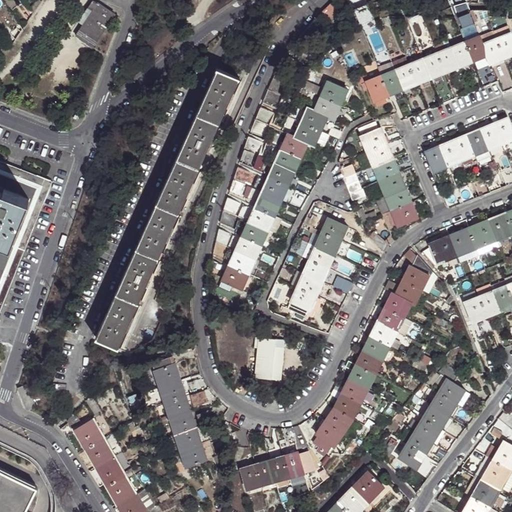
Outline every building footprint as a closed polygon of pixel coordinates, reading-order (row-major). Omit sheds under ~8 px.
[(34,13),(42,0),(41,0),(37,0),(29,7),(34,13)] [(93,0),(90,5),(95,9),(99,2),(94,0),(93,0)] [(99,2),(95,9),(78,35),(93,45),(115,13),(99,2)] [(331,3),(321,12),(330,23),(341,14),(331,3)] [(15,41),(23,27),(20,25),(12,37),(15,41)] [(491,31),(494,40),(511,33),(507,25),(491,31)] [(307,28),(297,38),(307,47),(316,37),(307,28)] [(491,31),(479,36),(482,44),(494,40),(491,31)] [(369,88),(376,105),(386,102),(384,97),(486,55),(490,63),(511,54),(511,34),(511,33),(494,40),(482,44),(479,36),(368,80),(366,80),(369,88)] [(0,52),(4,56),(13,43),(9,38),(0,52)] [(95,337),(117,348),(238,79),(216,69),(95,337)] [(369,88),(366,80),(368,80),(366,74),(360,76),(365,89),(369,88)] [(272,78),(267,91),(282,98),(287,84),(272,78)] [(286,189),(295,171),(301,156),(307,143),(313,145),(327,117),(334,119),(348,89),(329,81),(315,111),(308,108),(294,137),(288,133),(221,281),(233,286),(241,289),(243,286),(248,273),(269,228),(275,215),(281,202),(286,189)] [(307,83),(305,91),(321,95),(323,87),(307,83)] [(267,91),(262,103),(276,110),(282,98),(267,91)] [(255,120),(269,126),(270,126),(275,114),(260,108),(255,120)] [(426,151),(434,171),(511,139),(511,128),(508,118),(426,151)] [(264,138),(269,126),(255,120),(250,132),(264,138)] [(360,135),(378,128),(375,121),(358,128),(360,135)] [(332,124),(328,134),(339,139),(343,128),(332,124)] [(380,127),(378,128),(360,135),(386,196),(399,225),(418,217),(380,127)] [(247,138),(239,163),(259,171),(264,160),(257,156),(262,145),(247,138)] [(301,156),(295,171),(301,173),(308,159),(301,156)] [(0,307),(51,181),(0,160),(0,307)] [(340,168),(344,178),(356,173),(352,164),(340,168)] [(233,179),(248,185),(251,174),(237,167),(233,179)] [(511,184),(511,168),(502,172),(507,186),(511,184)] [(356,173),(344,178),(346,185),(358,180),(356,173)] [(478,198),(502,189),(496,175),(473,183),(478,198)] [(244,198),(248,185),(233,179),(229,191),(244,198)] [(358,180),(346,185),(350,194),(362,189),(358,180)] [(362,189),(350,194),(352,198),(365,195),(363,188),(362,189)] [(446,210),(470,201),(465,188),(441,196),(446,210)] [(294,193),(286,189),(281,202),(288,205),(294,193)] [(389,230),(399,225),(386,196),(376,200),(389,230)] [(223,210),(238,216),(243,204),(227,197),(223,210)] [(357,210),(362,223),(367,220),(363,208),(357,210)] [(239,217),(238,216),(223,210),(220,223),(234,229),(239,217)] [(436,263),(482,245),(511,233),(511,210),(429,243),(430,247),(436,263)] [(275,215),(269,228),(276,231),(282,218),(275,215)] [(327,217),(302,274),(296,288),(290,302),(310,310),(347,226),(327,217)] [(316,221),(307,217),(304,224),(312,228),(316,221)] [(216,241),(228,247),(233,235),(218,228),(216,241)] [(511,233),(482,245),(485,252),(511,241),(511,233)] [(384,252),(388,245),(376,235),(371,240),(384,252)] [(223,259),(228,247),(216,241),(212,254),(223,259)] [(294,245),(290,252),(296,255),(299,248),(294,245)] [(437,265),(436,263),(430,247),(423,252),(434,266),(437,265)] [(402,254),(412,265),(416,258),(408,249),(402,254)] [(412,265),(412,266),(429,275),(431,271),(418,256),(416,258),(412,265)] [(429,275),(412,266),(410,265),(399,286),(396,293),(392,291),(391,293),(344,386),(342,392),(334,408),(316,434),(318,434),(333,445),(353,418),(389,346),(392,340),(396,332),(403,318),(411,301),(415,303),(421,291),(429,275)] [(283,268),(279,276),(286,279),(290,272),(283,268)] [(296,288),(302,274),(296,271),(290,286),(296,288)] [(254,276),(248,273),(243,286),(248,289),(254,276)] [(434,277),(429,275),(421,291),(426,293),(434,277)] [(505,285),(511,282),(511,276),(503,281),(505,285)] [(233,286),(221,281),(218,288),(230,293),(233,286)] [(396,293),(399,286),(390,282),(386,290),(391,293),(392,291),(396,293)] [(511,282),(505,285),(492,290),(479,296),(476,296),(464,301),(463,302),(471,321),(511,304),(511,282)] [(479,296),(492,290),(490,285),(476,290),(479,296)] [(463,296),(464,301),(476,296),(474,291),(463,296)] [(450,301),(447,307),(441,304),(437,312),(442,315),(445,311),(447,312),(449,310),(450,310),(454,304),(450,301)] [(307,318),(310,310),(290,302),(287,310),(307,318)] [(410,322),(403,318),(396,332),(403,336),(410,322)] [(448,326),(441,323),(439,328),(445,332),(448,326)] [(503,348),(511,344),(511,338),(508,329),(497,334),(503,348)] [(272,379),(272,378),(274,347),(275,340),(258,338),(257,349),(255,378),(272,379)] [(399,344),(392,340),(389,346),(396,350),(399,344)] [(467,346),(450,354),(452,359),(470,351),(467,346)] [(274,347),(272,378),(281,383),(284,348),(274,347)] [(155,371),(173,366),(171,359),(153,364),(155,371)] [(496,374),(492,359),(485,362),(489,376),(496,374)] [(425,366),(417,362),(414,368),(423,372),(425,366)] [(175,365),(173,366),(155,371),(187,467),(207,460),(175,365)] [(440,430),(464,390),(451,382),(456,377),(447,365),(438,374),(446,379),(399,457),(417,468),(440,430)] [(404,387),(409,376),(405,374),(399,384),(404,387)] [(435,374),(426,385),(432,390),(441,378),(435,374)] [(248,389),(241,384),(238,389),(245,393),(248,389)] [(342,392),(344,386),(338,384),(336,389),(342,392)] [(35,407),(26,385),(17,388),(27,411),(35,407)] [(469,393),(464,390),(440,430),(444,433),(469,393)] [(209,402),(206,391),(192,395),(196,407),(209,402)] [(74,410),(66,419),(71,427),(80,422),(74,410)] [(210,411),(199,415),(203,426),(214,422),(210,411)] [(402,415),(391,429),(396,433),(407,419),(402,415)] [(147,511),(135,492),(94,418),(75,429),(117,503),(122,511),(147,511)] [(374,422),(360,442),(365,445),(380,426),(374,422)] [(502,433),(492,427),(487,434),(498,440),(502,433)] [(333,445),(318,434),(313,442),(327,452),(333,445)] [(396,446),(388,441),(380,455),(386,462),(396,446)] [(511,472),(511,469),(511,446),(504,442),(499,451),(497,455),(483,480),(463,511),(488,511),(501,490),(511,472)] [(233,447),(228,445),(222,459),(228,461),(233,447)] [(475,475),(483,480),(497,455),(489,450),(475,475)] [(308,451),(298,453),(303,472),(303,473),(316,469),(308,451)] [(303,472),(298,453),(297,452),(241,469),(246,490),(303,472)] [(327,511),(357,511),(383,485),(368,471),(327,511)] [(511,482),(511,472),(501,490),(506,493),(511,482)] [(0,511),(27,511),(37,492),(0,474),(0,511)]
